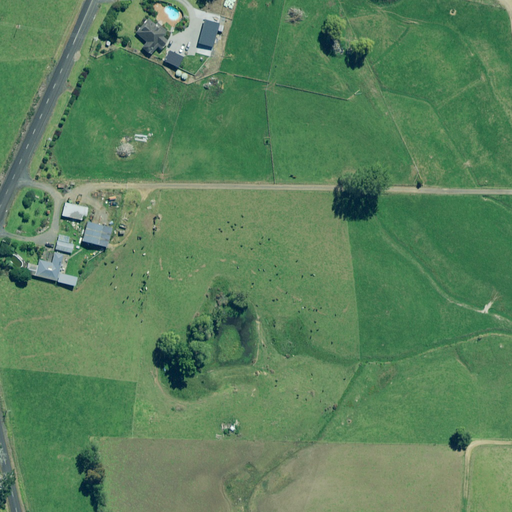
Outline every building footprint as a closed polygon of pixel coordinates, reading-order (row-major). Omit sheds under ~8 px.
[(171,35),(151,17),(136,33),(146,42),(142,47),(148,53),(157,43),(161,47),(171,35)] [(183,58),(169,51),(164,61),(178,68),(183,58)] [(88,209),(65,203),(61,216),(85,222),(88,209)] [(111,228),(86,222),(81,241),(106,247),(111,228)] [(75,244),(57,240),(55,249),(73,253),(75,244)] [(63,255),(54,253),(51,263),(39,260),(38,265),(28,263),(25,273),(75,287),(77,278),(58,273),(63,255)]
